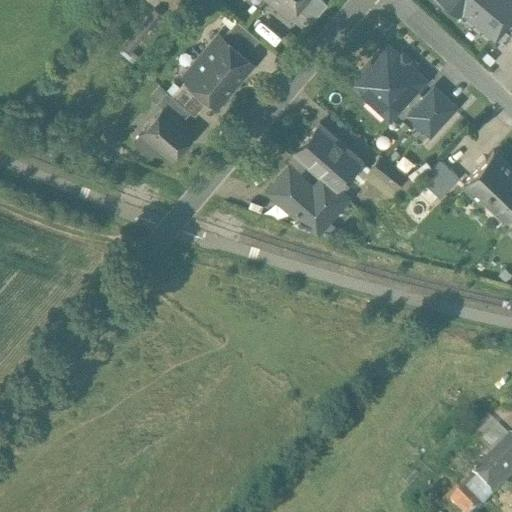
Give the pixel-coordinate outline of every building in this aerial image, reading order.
[(268,0),(277,7),(283,7),(291,13),(295,8),(302,0),(268,0)] [(327,4),(322,0),(302,0),(295,8),(312,22),(327,4)] [(438,0),(444,5),(448,0),(460,10),(465,5),(468,0),(438,0)] [(468,0),(465,5),(483,21),(499,3),(498,2),(499,0),(468,0)] [(156,7),(121,44),(135,56),(169,19),(156,7)] [(259,39),(237,19),(222,36),(245,55),(259,39)] [(222,36),(221,35),(215,43),(209,43),(200,54),(235,83),(253,62),(245,55),(222,36)] [(381,43),(353,76),(393,111),(422,78),(381,43)] [(235,83),(200,54),(191,65),(192,70),(185,78),(186,79),(209,98),(217,104),(235,83)] [(209,98),(186,79),(172,95),(190,111),(195,115),(209,98)] [(172,95),(166,91),(156,102),(162,107),(163,106),(181,122),(190,111),(172,95)] [(445,126),(417,101),(402,119),(431,143),(445,126)] [(181,122),(163,106),(162,107),(141,131),(172,157),(193,132),(181,122)] [(361,160),(319,122),(294,152),(308,164),(323,177),(336,189),(337,188),(351,172),(361,160)] [(511,211),(511,168),(491,151),(463,184),(506,219),(511,211)] [(308,164),(294,152),(286,160),(300,172),(308,164)] [(406,175),(379,155),(369,167),(373,170),(396,188),(406,175)] [(460,176),(441,159),(421,181),(441,198),(460,176)] [(361,160),(351,172),(362,182),(369,174),(370,174),(373,170),(369,167),(361,160)] [(313,188),(289,167),(270,189),(273,192),(273,197),(278,201),(283,201),(298,214),(305,205),(325,223),(328,219),(347,197),(337,188),(336,189),(323,177),(313,188)] [(403,194),(414,182),(406,175),(396,188),(403,194)] [(325,223),(305,205),(298,214),(291,223),(335,238),(341,231),(328,219),(325,223)] [(511,437),(472,474),(493,495),(511,476),(511,437)] [(473,498),(463,488),(451,501),(461,511),(475,511),(490,498),(482,490),(473,498)]
